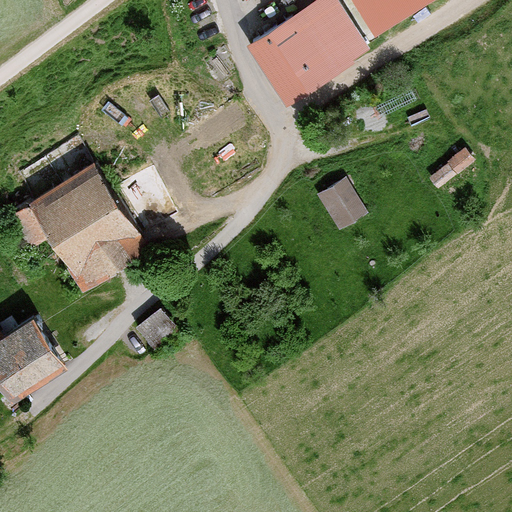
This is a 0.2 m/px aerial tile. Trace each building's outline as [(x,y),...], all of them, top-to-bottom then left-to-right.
[(368,51),(335,0),(314,0),(250,41),(288,101),(368,51)] [(438,179),(476,153),(467,141),(430,167),(438,179)] [(91,157),(3,215),(44,277),(63,265),(80,290),(132,256),(124,243),(141,231),(91,157)] [(342,177),(312,194),(334,231),(363,213),(342,177)] [(136,317),(155,340),(179,322),(160,298),(136,317)] [(30,319),(0,335),(0,386),(7,399),(59,369),(30,319)]
